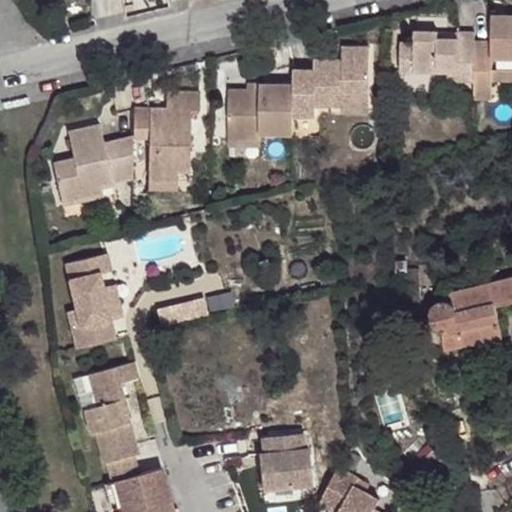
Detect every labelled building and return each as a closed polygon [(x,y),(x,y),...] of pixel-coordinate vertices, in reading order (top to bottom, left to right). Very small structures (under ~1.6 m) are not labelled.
[(492,40),(475,40),(474,81),(474,99),(492,99),(492,82),(492,70),(511,70),(511,15),(509,15),(509,25),(492,25),(492,40)] [(415,41),(401,42),(401,71),(415,71),(438,72),(447,72),(448,80),(474,81),(475,40),(475,31),(458,31),(458,37),(439,37),(439,31),(415,30),(415,41)] [(315,60),(315,71),(294,70),(294,85),(293,115),(317,116),(316,105),(341,106),(342,98),(369,97),(370,48),(342,48),(342,61),(315,60)] [(511,70),(492,70),(492,82),(511,81),(511,70)] [(247,90),(229,89),(228,138),(262,140),(262,135),(293,135),(293,115),(294,85),(260,84),(260,91),(247,90)] [(166,108),(133,108),(132,135),(132,138),(149,138),(148,179),(177,180),(177,172),(190,172),(191,110),(198,110),(199,92),(166,91),(166,108)] [(369,113),(369,97),(342,98),(341,106),(342,114),(369,113)] [(100,124),(68,131),(74,157),(53,162),(62,204),(104,196),(101,187),(131,180),(132,138),(132,135),(113,140),(116,152),(107,154),(104,142),(100,124)] [(228,138),(229,147),(261,147),(262,140),(228,138)] [(113,140),(104,142),(107,154),(116,152),(113,140)] [(177,180),(148,179),(148,189),(177,189),(177,180)] [(67,310),(76,347),(115,338),(110,318),(102,286),(99,273),(110,270),(106,253),(64,263),(75,308),(67,310)] [(396,276),(408,275),(407,261),(396,262),(396,276)] [(421,300),(419,267),(408,267),(410,300),(421,300)] [(442,335),(445,349),(502,337),(496,306),(511,302),(511,277),(444,294),(444,300),(439,302),(435,304),(431,306),(428,309),(426,313),(425,317),(425,321),(427,325),(429,327),(432,330),(435,332),(439,333),(442,335)] [(102,286),(110,318),(121,316),(114,283),(102,286)] [(139,378),(134,361),(88,374),(97,405),(84,408),(90,432),(95,431),(103,462),(106,461),(111,480),(114,478),(137,473),(132,453),(137,452),(126,411),(120,413),(116,401),(121,399),(123,395),(120,383),(139,378)] [(88,374),(74,377),(83,409),(84,408),(97,405),(88,374)] [(262,454),(265,489),(315,485),(312,450),(308,451),(307,434),(265,437),(266,454),(262,454)] [(174,511),(160,466),(137,473),(114,478),(121,503),(123,511),(174,511)] [(361,478),(341,467),(322,502),(341,511),(340,511),(380,511),(376,510),(382,500),(356,485),(361,478)] [(111,480),(104,482),(110,506),(121,503),(114,478),(111,480)]
